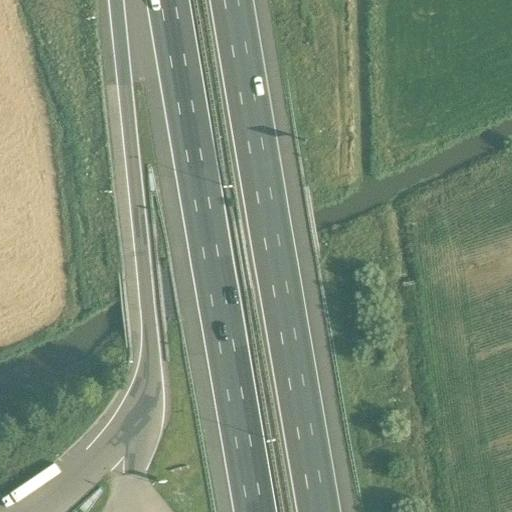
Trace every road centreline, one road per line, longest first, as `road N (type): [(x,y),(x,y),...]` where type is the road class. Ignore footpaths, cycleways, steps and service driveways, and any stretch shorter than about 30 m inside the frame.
road 1 (motorway): [(167,0),(255,511)]
road 2 (motorway): [(318,511),(231,0)]
road 3 (motorway): [(117,0),(138,210)]
